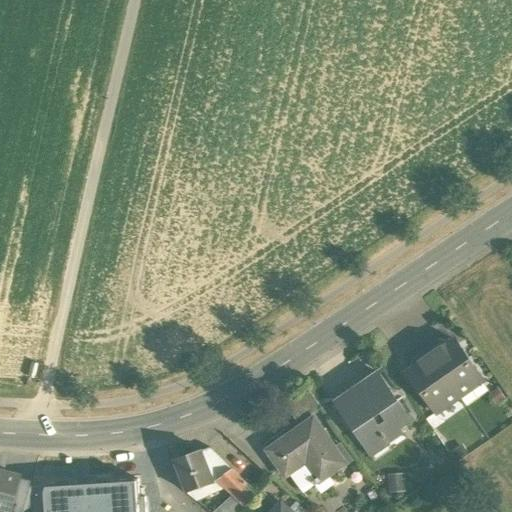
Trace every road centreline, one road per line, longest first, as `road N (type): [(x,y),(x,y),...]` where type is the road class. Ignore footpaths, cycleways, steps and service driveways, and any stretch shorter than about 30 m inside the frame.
road 1 (track): [(136,0),(43,427)]
road 2 (secondary): [(161,419),(285,360),(511,209)]
road 3 (secondary): [(0,426),(161,419)]
